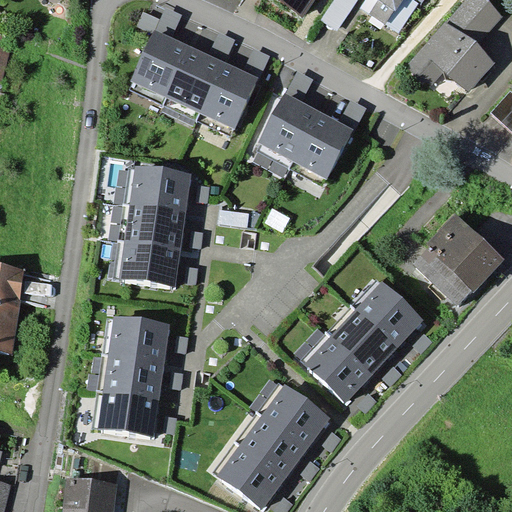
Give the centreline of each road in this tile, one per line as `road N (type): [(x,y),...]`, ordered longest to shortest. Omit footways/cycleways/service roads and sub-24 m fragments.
road 1 (residential): [(175,0),(511,178)]
road 2 (tertiary): [(511,298),(371,448),(325,511)]
